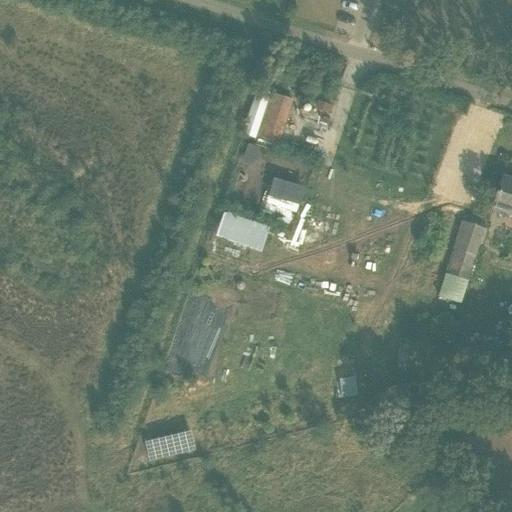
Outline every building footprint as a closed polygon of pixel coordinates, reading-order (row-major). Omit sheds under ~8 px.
[(255,139),(271,93),(260,89),(257,89),(242,135),(255,139)] [(291,100),(271,93),(255,139),(276,146),(291,100)] [(321,162),(335,165),(341,139),(328,135),(321,162)] [(266,207),(299,217),(308,188),(275,177),(266,207)] [(511,181),(503,178),(492,211),(511,217),(511,181)] [(469,284),(486,230),(463,223),(439,298),(460,304),(467,283),(469,284)]
